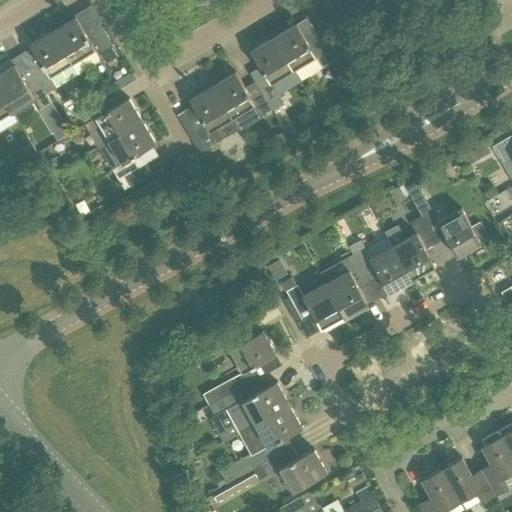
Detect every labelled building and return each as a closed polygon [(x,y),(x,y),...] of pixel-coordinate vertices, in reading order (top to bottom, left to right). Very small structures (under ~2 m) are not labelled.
[(92,6),(52,31),(79,77),(101,64),(104,68),(120,58),(100,25),(103,24),(92,6)] [(389,19),(381,7),(368,15),(376,28),(389,19)] [(275,37),(294,70),(316,57),(322,67),(334,60),(338,68),(346,64),(340,56),(327,34),(320,38),(317,33),(307,40),(297,24),(275,37)] [(58,89),(79,77),(52,31),(29,45),(32,50),(23,55),(34,74),(35,74),(47,94),(57,88),(58,89)] [(272,84),(294,70),(275,37),(252,51),(261,66),(250,72),(255,81),(257,81),(267,100),(268,100),(278,94),(272,84)] [(34,74),(23,55),(12,61),(15,66),(0,74),(0,96),(14,119),(37,105),(58,142),(71,134),(47,94),(35,74),(34,74)] [(133,71),(115,82),(119,89),(137,78),(133,71)] [(255,81),(245,87),(236,71),(213,85),(233,118),(255,105),(262,115),(273,108),(268,100),(267,100),(257,81),(255,81)] [(200,113),(189,120),(207,148),(226,136),(220,126),(233,118),(213,85),(191,98),(200,113)] [(284,103),(278,94),(268,100),(273,108),(273,109),(284,103)] [(0,127),(14,119),(0,96),(0,127)] [(108,96),(80,113),(86,123),(92,120),(105,142),(143,120),(130,97),(114,107),(108,96)] [(105,142),(99,146),(105,156),(119,179),(118,179),(125,190),(133,185),(134,184),(153,173),(147,162),(158,155),(153,145),(157,143),(143,120),(105,142)] [(278,146),(290,140),(289,138),(285,131),(273,137),(277,144),(278,146)] [(511,154),(502,160),(508,169),(511,178),(511,154)] [(231,173),(230,171),(223,158),(210,166),(217,178),(219,180),(231,173)] [(422,217),(438,244),(449,239),(457,255),(482,241),(463,208),(440,221),(434,210),(422,217)] [(437,245),(438,244),(422,217),(411,222),(418,233),(407,239),(401,229),(394,227),(385,231),(394,246),(413,279),(436,266),(423,243),(433,238),(437,245)] [(390,292),(413,279),(394,246),(372,258),(366,247),(355,253),(371,281),(381,276),(390,292)] [(360,287),(371,281),(355,253),(344,259),(350,270),(328,283),(346,316),(369,303),(360,287)] [(322,329),(346,316),(328,283),(304,296),(298,284),(286,290),(303,321),(314,315),(322,329)] [(511,287),(511,285),(501,291),(509,306),(511,304),(511,305),(511,287)] [(227,395),(266,373),(282,364),(277,355),(278,354),(264,330),(231,348),(243,371),(221,384),(226,394),(227,395)] [(239,433),(291,404),(278,381),(273,384),(266,373),(227,395),(226,394),(209,404),(215,415),(227,409),(239,433)] [(188,405),(184,395),(177,398),(181,409),(188,405)] [(254,469),(294,447),(288,436),(303,427),(291,404),(239,433),(251,455),(247,457),(254,469)] [(511,421),(500,428),(511,450),(511,421)] [(511,450),(500,428),(482,438),(486,444),(483,445),(493,462),(482,468),(496,494),(510,486),(508,483),(511,481),(511,450)] [(294,447),(254,469),(259,479),(282,466),(295,490),(329,472),(316,448),(299,457),(294,447)] [(496,494),(482,468),(472,474),(462,457),(443,468),(462,502),(478,493),(482,501),(496,494)] [(444,511),(445,511),(462,502),(443,468),(423,479),(432,496),(421,502),(426,511),(444,511)] [(344,511),(343,511),(383,511),(369,485),(356,492),(361,502),(344,511)] [(287,507),(289,511),(305,511),(319,505),(313,493),(287,507)]
